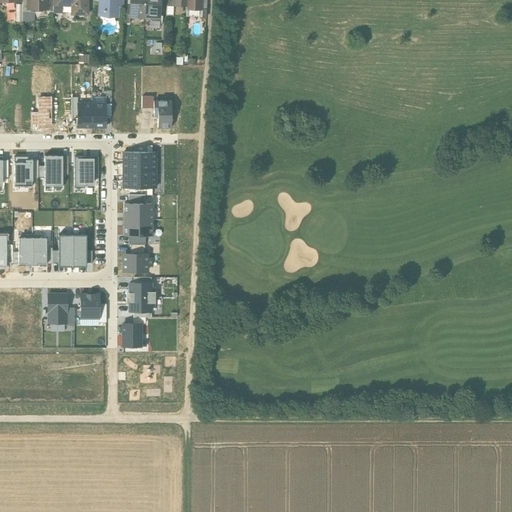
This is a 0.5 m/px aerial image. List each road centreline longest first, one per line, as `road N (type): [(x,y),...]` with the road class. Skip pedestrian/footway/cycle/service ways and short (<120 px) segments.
road 1 (track): [(511,419),(187,420),(211,0)]
road 2 (track): [(0,420),(187,420),(188,511)]
road 3 (residential): [(109,141),(110,282)]
road 4 (residential): [(110,282),(113,420)]
